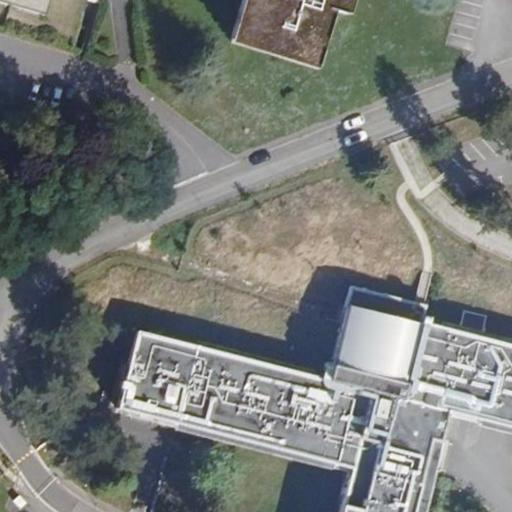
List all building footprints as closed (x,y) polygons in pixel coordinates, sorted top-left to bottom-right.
[(0,0),(0,2),(43,15),(47,0),(0,0)] [(347,0),(241,0),(230,37),(318,65),(334,12),(343,15),(347,0)] [(422,273),(416,296),(426,299),(431,275),(422,273)] [(424,306),(415,303),(350,286),(344,308),(346,308),(328,381),(117,327),(113,344),(132,349),(117,409),(351,469),(339,511),(423,511),(435,467),(424,464),(430,441),(440,444),(448,413),(511,429),(511,345),(482,338),(488,316),(463,310),(458,332),(421,323),(426,306),(424,306)] [(426,299),(416,296),(415,303),(424,306),(426,299)] [(424,464),(435,467),(440,444),(430,441),(424,464)]
